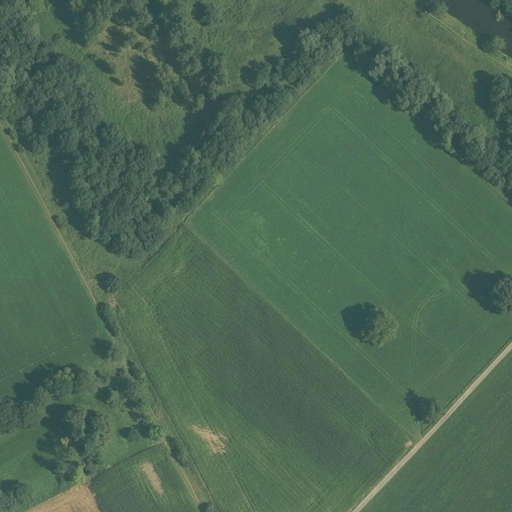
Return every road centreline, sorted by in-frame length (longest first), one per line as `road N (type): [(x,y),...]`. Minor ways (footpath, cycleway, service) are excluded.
road 1 (track): [(0,124),(201,511)]
road 2 (track): [(371,511),(511,362)]
road 3 (track): [(404,0),(511,74)]
